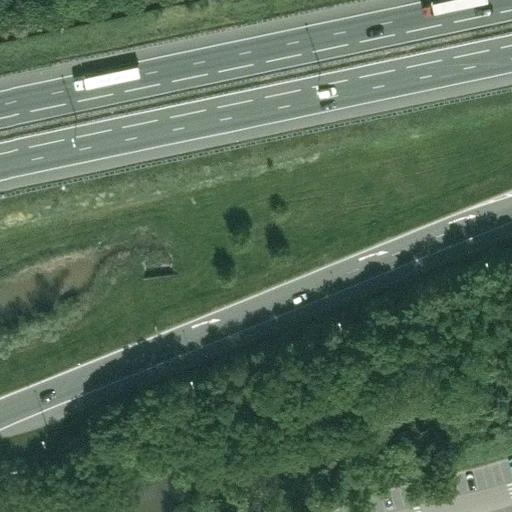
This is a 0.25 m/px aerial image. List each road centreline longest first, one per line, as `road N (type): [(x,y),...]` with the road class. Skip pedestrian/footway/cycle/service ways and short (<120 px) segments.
road 1 (motorway): [(0,414),(511,211)]
road 2 (motorway): [(0,166),(511,59)]
road 3 (motorway): [(496,0),(0,104)]
